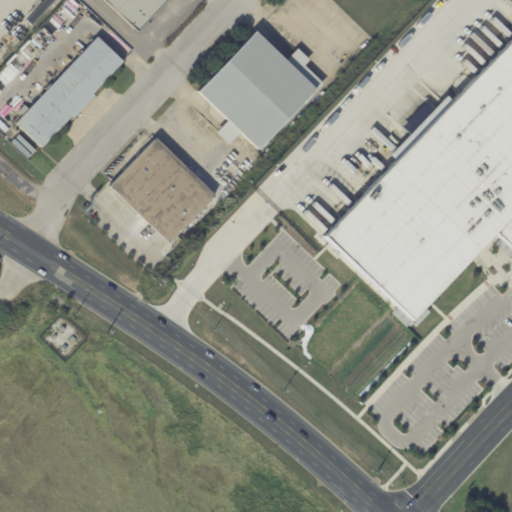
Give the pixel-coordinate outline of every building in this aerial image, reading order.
[(45,0),(55,0),(30,26),(25,22),(45,0)] [(164,0),(134,32),(99,0),(164,0)] [(197,92),(255,32),(286,62),(299,48),(311,60),(306,66),(325,84),(318,91),(316,89),(258,151),(240,134),(230,146),(217,133),(228,122),(197,92)] [(122,62),(92,94),(94,96),(73,118),(71,116),(41,148),(15,123),(22,115),(19,112),(25,105),(29,109),(96,37),(122,62)] [(322,233),(511,38),(511,239),(506,234),(417,326),(322,233)] [(106,190),(152,141),(212,198),(165,247),(106,190)]
